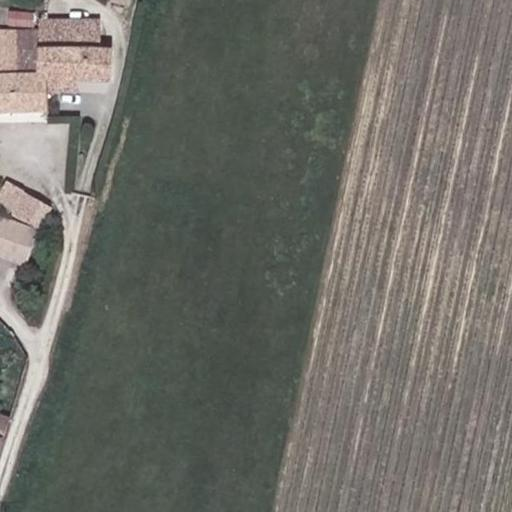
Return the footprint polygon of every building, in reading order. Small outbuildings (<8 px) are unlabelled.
[(103,28),(0,32),(0,115),(50,112),(49,79),(114,81),(113,56),(103,56),(103,28)] [(7,183),(0,197),(0,208),(12,216),(24,194),(7,183)] [(40,233),(51,210),(24,194),(12,216),(40,233)] [(0,262),(20,270),(31,238),(0,226),(0,262)] [(0,430),(5,432),(9,422),(0,418),(0,430)]
